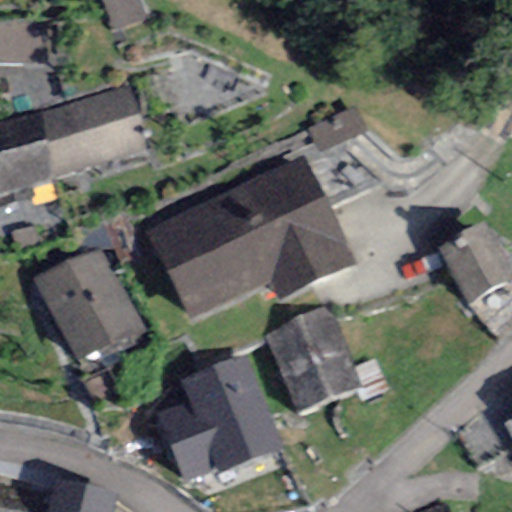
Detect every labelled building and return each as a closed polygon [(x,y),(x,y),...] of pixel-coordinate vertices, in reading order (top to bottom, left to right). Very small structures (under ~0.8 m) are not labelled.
[(138,0),(101,0),(111,33),(145,23),(138,0)] [(45,21),(0,20),(0,64),(44,65),(45,21)] [(127,90),(39,114),(57,180),(145,156),(127,90)] [(0,195),(57,180),(39,114),(0,124),(0,195)] [(305,160),(147,231),(189,324),(273,286),(280,301),(354,268),(305,160)] [(511,270),(486,224),(440,250),(470,302),(511,277),(511,270)] [(33,228),(11,232),(14,251),(37,247),(33,228)] [(99,246),(33,277),(79,375),(146,344),(99,246)] [(322,307),(263,333),(298,411),(356,385),(322,307)] [(248,354),(177,379),(187,404),(158,415),(183,484),(218,471),(282,448),(248,354)] [(511,419),(501,426),(511,443),(511,419)] [(112,511),(117,493),(53,479),(49,496),(45,511),(112,511)] [(45,511),(49,496),(0,487),(0,511),(45,511)] [(450,511),(446,503),(423,511),(450,511)]
